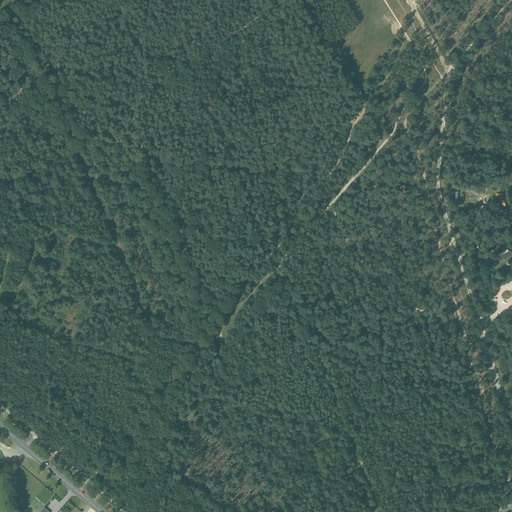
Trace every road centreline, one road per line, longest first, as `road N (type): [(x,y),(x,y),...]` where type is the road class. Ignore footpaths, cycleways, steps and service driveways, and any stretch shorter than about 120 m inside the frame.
road 1 (track): [(404,120),(128,432)]
road 2 (unknown): [(404,120),(511,475)]
road 3 (track): [(407,37),(386,78),(366,96),(334,164),(286,214),(289,233),(240,289),(229,318)]
road 4 (track): [(5,8),(70,120),(114,236)]
road 5 (track): [(0,306),(22,324),(176,378)]
road 6 (unclassified): [(511,427),(457,251)]
road 7 (track): [(457,251),(438,191),(443,122)]
